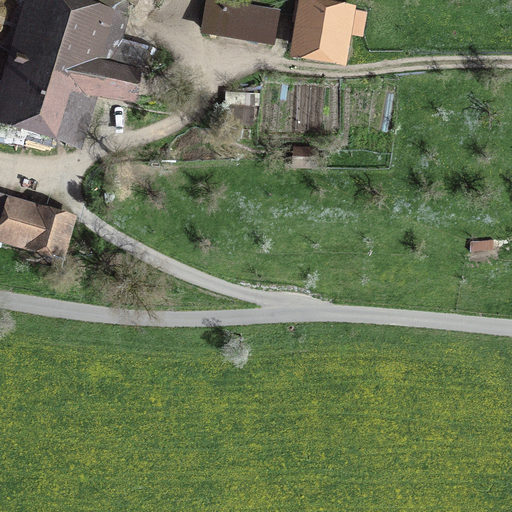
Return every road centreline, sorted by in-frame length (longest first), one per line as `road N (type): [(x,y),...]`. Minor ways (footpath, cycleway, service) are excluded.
road 1 (unclassified): [(0,299),(174,319),(304,312),(511,327)]
road 2 (track): [(47,175),(97,223),(176,271),(304,312)]
road 3 (track): [(219,69),(511,64)]
road 4 (track): [(0,161),(47,175),(170,126),(219,69)]
